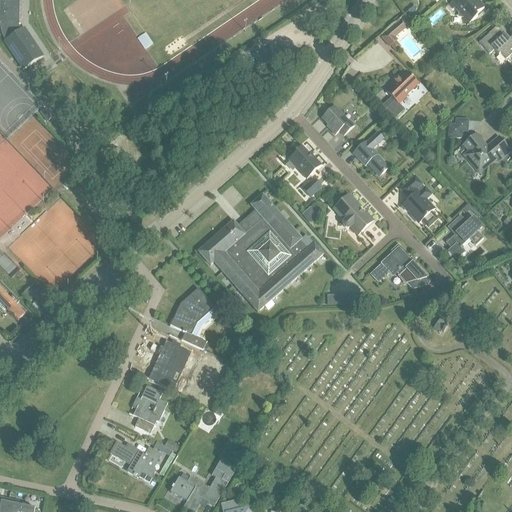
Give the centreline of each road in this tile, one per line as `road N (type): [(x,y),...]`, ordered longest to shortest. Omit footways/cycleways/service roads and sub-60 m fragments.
road 1 (residential): [(68,495),(157,296),(130,255)]
road 2 (residential): [(447,277),(292,111)]
road 3 (residential): [(130,255),(292,111)]
road 4 (residential): [(12,361),(130,255)]
road 5 (residential): [(292,111),(369,0)]
